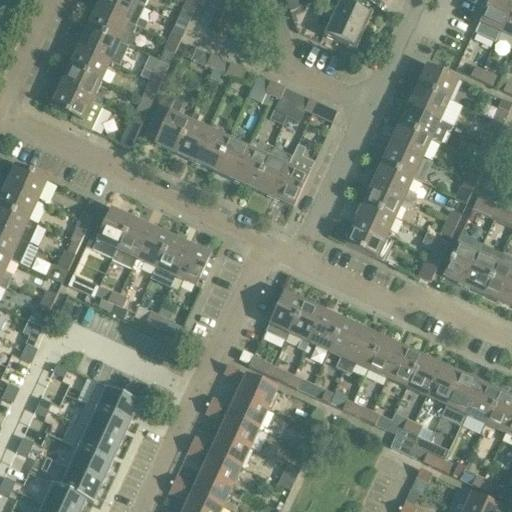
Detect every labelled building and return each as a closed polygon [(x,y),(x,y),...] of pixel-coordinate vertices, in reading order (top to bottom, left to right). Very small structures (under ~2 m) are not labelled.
[(144,9),(136,5),(124,0),(100,0),(96,10),(135,29),(144,33),(146,28),(146,24),(138,21),(144,9)] [(124,0),(136,5),(144,9),(147,0),(124,0)] [(199,1),(196,0),(187,0),(185,4),(195,9),(199,1)] [(314,0),(290,0),(285,2),(289,14),(316,4),(314,0)] [(372,14),(340,0),(339,0),(331,19),(368,36),(372,26),(367,24),(372,14)] [(511,1),(508,0),(489,0),(479,24),(500,34),(511,7),(511,1)] [(195,9),(185,4),(182,12),(192,16),(195,9)] [(511,7),(500,34),(511,39),(511,7)] [(96,10),(87,30),(128,49),(127,48),(127,47),(129,48),(130,48),(134,39),(134,37),(131,36),(135,29),(96,10)] [(368,36),(331,19),(322,38),(354,53),(359,43),(363,45),(368,36)] [(87,30),(78,50),(109,64),(119,68),(128,49),(87,30)] [(171,36),(167,44),(177,48),(181,40),(171,36)] [(167,44),(164,51),(174,56),(177,48),(167,44)] [(109,64),(78,50),(69,69),(100,84),(109,64)] [(218,61),(210,57),(205,67),(213,71),(218,61)] [(237,70),(230,66),(225,76),(233,80),(237,70)] [(457,82),(426,68),(417,87),(448,102),(457,82)] [(60,89),(99,107),(102,109),(102,103),(100,98),(95,96),(100,84),(69,69),(60,89)] [(474,69),(469,79),(477,82),(482,72),(474,69)] [(245,73),(237,70),(233,80),(240,83),(245,73)] [(139,79),(149,83),(159,88),(162,80),(152,75),(143,71),(139,79)] [(496,79),(482,72),(477,82),(491,89),(496,79)] [(149,83),(145,91),(155,95),(159,88),(149,83)] [(277,88),(269,84),(264,94),(272,98),(277,88)] [(502,94),(509,97),(511,98),(511,86),(507,85),(502,94)] [(448,102),(417,87),(408,107),(440,121),(448,102)] [(296,97),(277,88),(272,98),(279,101),(274,113),(286,119),(296,97)] [(102,109),(99,107),(60,89),(50,110),(71,119),(69,124),(91,134),(102,110),(102,109)] [(316,106),(296,97),(286,119),(299,125),(304,113),(311,116),(316,106)] [(182,107),(164,98),(145,136),(156,141),(154,146),(174,155),(188,124),(176,118),(182,107)] [(502,127),(511,106),(502,102),(493,123),(502,127)] [(316,106),(311,116),(331,125),(336,115),(316,106)] [(452,129),(439,123),(440,121),(408,107),(399,126),(431,141),(440,145),(445,133),(446,134),(450,133),(452,129)] [(144,119),(134,114),(131,122),(141,127),(144,119)] [(141,127),(131,122),(119,147),(129,152),(141,127)] [(208,133),(188,124),(174,155),(194,164),(208,133)] [(431,141),(399,126),(390,147),(421,161),(431,141)] [(208,133),(194,164),(213,173),(228,142),(208,133)] [(494,146),(497,139),(487,134),(484,141),(494,146)] [(484,141),(475,161),(484,165),(489,153),(490,154),(494,146),(484,141)] [(248,151),(228,142),(213,173),(233,182),(248,151)] [(248,151),(233,182),(253,191),(272,150),(259,144),(258,147),(251,144),(248,151)] [(297,147),(291,159),(272,200),(293,210),(307,178),(314,164),(302,159),(305,151),(297,147)] [(421,161),(390,147),(381,165),(413,180),(422,184),(431,165),(421,161)] [(253,191),(272,200),(291,159),(272,150),(253,191)] [(475,161),(465,181),(476,186),(485,166),(484,165),(475,161)] [(413,180),(381,165),(372,186),(413,204),(417,197),(407,193),(413,180)] [(15,168),(6,187),(37,202),(46,182),(15,168)] [(476,186),(465,181),(462,188),(472,193),(476,186)] [(413,204),(372,186),(363,205),(395,219),(399,209),(409,213),(413,204)] [(0,199),(0,208),(28,221),(37,202),(6,187),(0,199)] [(500,209),(492,205),(478,199),(472,212),(493,223),(495,219),(500,209)] [(395,219),(363,205),(354,224),(386,239),(395,219)] [(0,232),(19,241),(29,246),(38,227),(28,222),(28,221),(0,208),(0,232)] [(507,212),(500,209),(495,219),(502,222),(507,212)] [(116,251),(130,221),(110,211),(109,212),(103,210),(85,249),(91,252),(111,261),(116,251)] [(451,213),(448,220),(458,225),(462,218),(451,213)] [(93,218),(82,214),(79,221),(89,226),(93,218)] [(448,220),(444,228),(440,236),(450,240),(453,233),(454,233),(458,225),(448,220)] [(79,221),(75,229),(86,233),(89,226),(79,221)] [(150,230),(130,221),(116,251),(111,261),(111,262),(131,272),(150,230)] [(386,239),(354,224),(344,246),(376,261),(376,260),(383,264),(393,243),(385,240),(386,239)] [(169,239),(150,230),(131,272),(135,274),(140,271),(144,264),(155,270),(169,239)] [(19,241),(0,232),(0,256),(10,261),(20,265),(29,246),(19,241)] [(169,290),(189,248),(169,239),(155,270),(150,281),(169,290)] [(475,255),(457,247),(442,278),(463,288),(481,250),(477,249),(475,255)] [(463,288),(483,297),(502,256),(482,247),(481,250),(463,288)] [(215,260),(189,248),(169,290),(177,294),(182,283),(200,291),(215,260)] [(433,252),(430,259),(440,264),(443,257),(433,252)] [(74,258),(64,253),(61,261),(71,265),(74,258)] [(0,256),(0,279),(9,284),(12,277),(4,273),(10,261),(0,256)] [(511,260),(502,256),(483,297),(503,306),(511,286),(511,260)] [(440,264),(430,259),(429,261),(426,259),(417,280),(430,286),(440,264)] [(61,261),(57,268),(67,273),(71,265),(61,261)] [(45,277),(62,285),(67,273),(57,268),(50,265),(45,277)] [(0,279),(0,290),(5,292),(9,284),(0,279)] [(511,286),(503,306),(511,310),(511,286)] [(98,290),(90,287),(86,296),(94,300),(98,290)] [(56,297),(46,292),(43,299),(53,304),(56,297)] [(120,296),(112,293),(107,302),(115,306),(120,296)] [(285,344),(289,336),(303,305),(282,295),(268,327),(265,334),(285,344)] [(127,300),(120,296),(115,306),(123,309),(127,300)] [(43,299),(39,307),(49,312),(53,304),(43,299)] [(101,301),(97,310),(110,316),(114,307),(101,301)] [(308,345),(323,314),(303,305),(289,336),(301,342),(296,350),(304,354),(308,345)] [(32,313),(28,323),(45,331),(49,321),(32,313)] [(150,314),(145,323),(153,327),(157,317),(150,314)] [(342,323),(323,314),(308,345),(327,354),(342,323)] [(165,321),(157,317),(153,327),(161,330),(165,321)] [(342,323),(327,354),(340,360),(335,370),(343,373),(348,363),(362,332),(342,323)] [(362,332),(348,363),(343,373),(351,377),(355,367),(367,372),(382,341),(362,332)] [(382,341),(367,372),(387,381),(401,350),(382,341)] [(26,347),(23,354),(34,359),(37,352),(26,347)] [(421,359),(401,350),(387,381),(406,390),(421,359)] [(252,357),(243,353),(238,362),(247,367),(252,357)] [(30,366),(34,359),(23,354),(19,361),(30,366)] [(441,368),(421,359),(406,390),(426,399),(441,368)] [(253,371),(268,378),(273,369),(257,362),(253,371)] [(66,373),(56,368),(52,375),(63,380),(66,373)] [(227,368),(223,376),(235,382),(238,373),(227,368)] [(426,399),(446,408),(460,377),(441,368),(426,399)] [(293,378),(285,374),(273,369),(268,378),(289,387),(293,378)] [(235,398),(267,413),(277,391),(245,377),(235,398)] [(460,430),(465,417),(480,386),(460,377),(446,408),(440,421),(460,430)] [(296,391),(301,381),(293,378),(289,387),(296,391)] [(86,381),(76,403),(86,407),(129,427),(139,406),(96,386),(86,381)] [(19,391),(8,386),(5,393),(15,398),(19,391)] [(500,395),(480,386),(465,417),(485,426),(500,395)] [(333,396),(325,392),(320,402),(328,406),(333,396)] [(15,398),(5,393),(1,401),(12,406),(15,398)] [(348,399),(335,393),(330,406),(342,412),(348,399)] [(505,435),(511,419),(511,400),(500,395),(485,426),(505,435)] [(227,416),(259,431),(267,413),(235,398),(227,416)] [(37,408),(48,413),(51,406),(40,401),(37,408)] [(208,408),(220,414),(223,406),(212,401),(208,408)] [(360,420),(364,410),(352,405),(347,414),(360,420)] [(86,407),(77,428),(81,430),(81,429),(120,447),(129,427),(86,407)] [(45,420),(48,413),(37,408),(34,416),(45,420)] [(216,422),(220,414),(208,408),(205,416),(216,422)] [(364,410),(360,420),(367,423),(371,414),(364,410)] [(375,427),(379,417),(371,414),(367,423),(375,427)] [(218,435),(250,449),(259,431),(227,416),(218,435)] [(389,450),(400,455),(414,425),(407,421),(402,432),(399,430),(389,450)] [(412,460),(421,441),(417,439),(422,428),(414,425),(400,455),(412,460)] [(81,430),(72,448),(111,466),(120,447),(81,429),(81,430)] [(209,456),(241,470),(250,449),(218,435),(209,456)] [(30,453),(33,445),(22,440),(19,448),(30,453)] [(191,447),(203,453),(206,445),(194,440),(191,447)] [(423,466),(427,456),(432,446),(421,441),(412,460),(423,466)] [(199,461),(203,453),(191,447),(187,455),(199,461)] [(30,453),(19,448),(16,455),(27,460),(30,453)] [(72,448),(63,469),(67,471),(68,470),(102,486),(111,466),(72,448)] [(241,470),(209,456),(200,475),(232,490),(241,470)] [(445,463),(437,459),(436,460),(427,456),(423,466),(439,474),(445,463)] [(447,477),(452,466),(445,463),(439,474),(447,477)] [(452,476),(460,480),(465,469),(458,465),(452,476)] [(286,467),(277,487),(290,493),(299,473),(286,467)] [(59,489),(58,490),(86,502),(86,503),(93,507),(102,486),(68,470),(67,471),(59,489)] [(416,479),(427,485),(431,477),(420,472),(416,479)] [(190,496),(222,511),(232,490),(200,475),(190,496)] [(476,477),(472,487),(479,490),(484,481),(476,477)] [(172,486),(184,492),(188,485),(176,479),(172,486)] [(12,492),(15,485),(4,480),(1,487),(12,492)] [(428,486),(416,480),(410,492),(413,494),(418,496),(423,498),(428,486)] [(487,494),(491,484),(484,481),(479,490),(487,494)] [(47,483),(37,505),(42,507),(42,506),(55,511),(81,511),(86,503),(86,502),(58,490),(59,489),(47,483)] [(181,500),(184,492),(172,486),(169,495),(181,500)] [(12,492),(1,487),(0,488),(0,495),(8,499),(12,492)] [(182,511),(221,511),(222,511),(190,496),(182,511)] [(471,496),(463,511),(501,511),(502,510),(471,496)]
